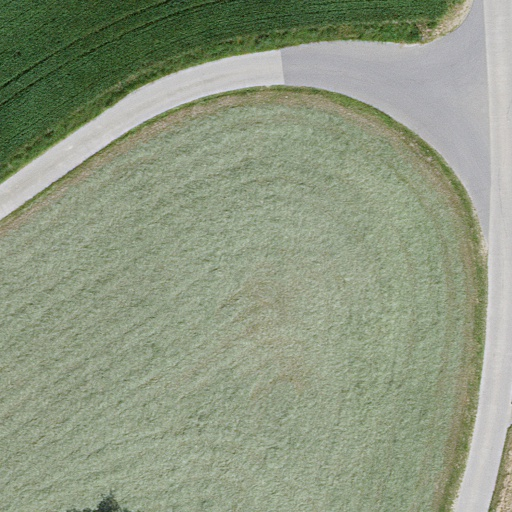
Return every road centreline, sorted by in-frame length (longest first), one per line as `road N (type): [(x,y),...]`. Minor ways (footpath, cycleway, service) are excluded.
road 1 (track): [(499,103),(339,69),(248,69),(159,95),(0,201)]
road 2 (unclassified): [(495,0),(501,350),(469,511)]
